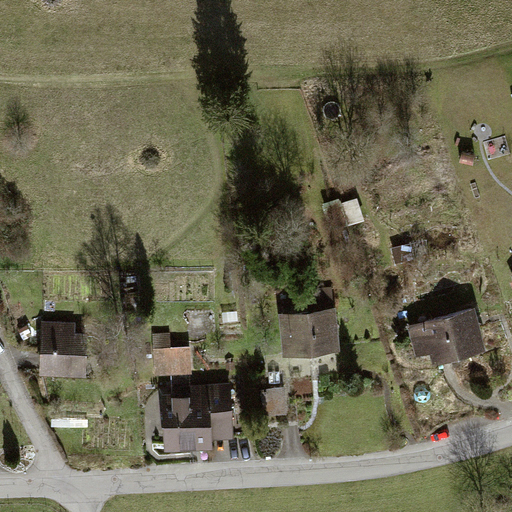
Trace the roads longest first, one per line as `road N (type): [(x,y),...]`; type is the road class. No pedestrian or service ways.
road 1 (residential): [(0,490),(327,473),(411,464),(511,436)]
road 2 (track): [(0,355),(81,511)]
